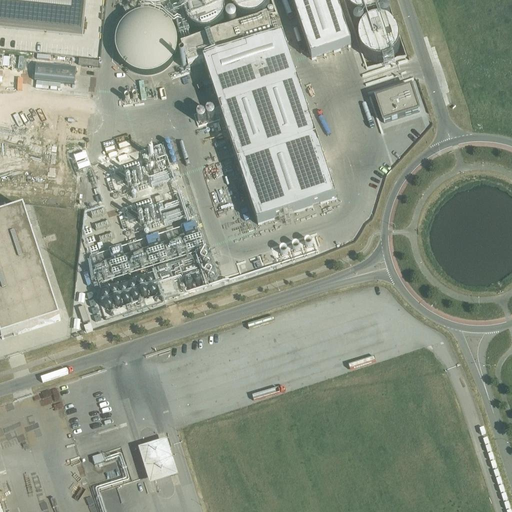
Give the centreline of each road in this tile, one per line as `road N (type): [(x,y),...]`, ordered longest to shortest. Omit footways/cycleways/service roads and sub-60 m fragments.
road 1 (unclassified): [(389,264),(0,391)]
road 2 (unclassified): [(453,143),(418,162),(393,194),(384,233),(389,264)]
road 3 (unclassified): [(453,143),(404,0)]
road 4 (unclassified): [(473,331),(511,472)]
